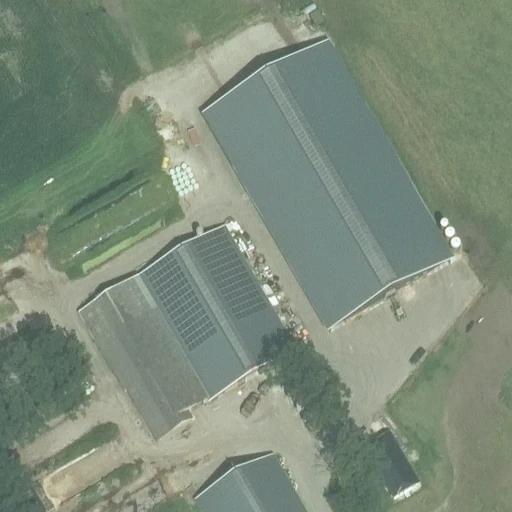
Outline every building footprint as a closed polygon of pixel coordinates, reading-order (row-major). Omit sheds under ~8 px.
[(450,265),(326,49),(205,119),(329,334),(450,265)] [(224,229),(137,279),(138,280),(79,315),(125,392),(126,391),(157,443),(192,423),(187,415),(208,402),(209,403),(296,353),(224,229)] [(417,485),(389,436),(365,450),(394,500),(416,488),(417,485)] [(304,511),(274,458),(196,503),(200,511),(304,511)] [(47,511),(100,481),(93,468),(39,497),(47,511)]
